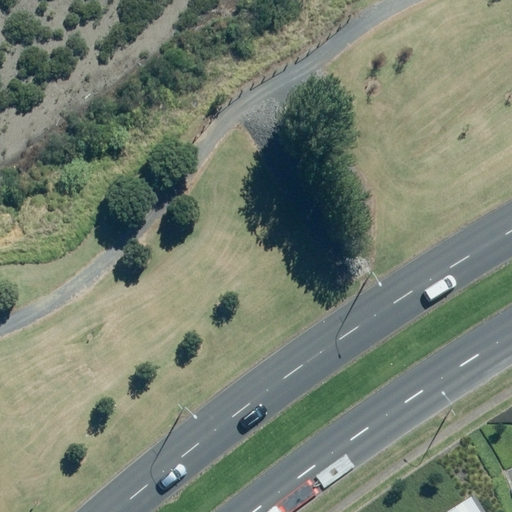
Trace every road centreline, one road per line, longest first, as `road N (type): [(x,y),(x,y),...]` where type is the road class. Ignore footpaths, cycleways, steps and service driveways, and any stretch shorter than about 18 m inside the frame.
road 1 (primary): [(113,511),(300,361),(511,233)]
road 2 (primary): [(511,340),(264,511)]
